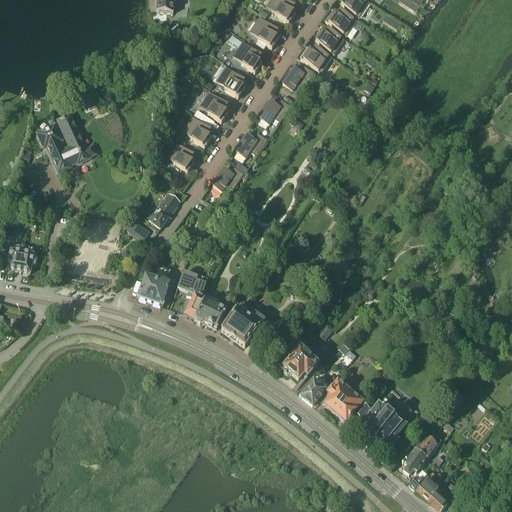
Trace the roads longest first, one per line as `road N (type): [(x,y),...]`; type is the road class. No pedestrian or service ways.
road 1 (residential): [(115,317),(123,293),(326,0)]
road 2 (tertiary): [(416,510),(261,384),(182,341),(115,317)]
